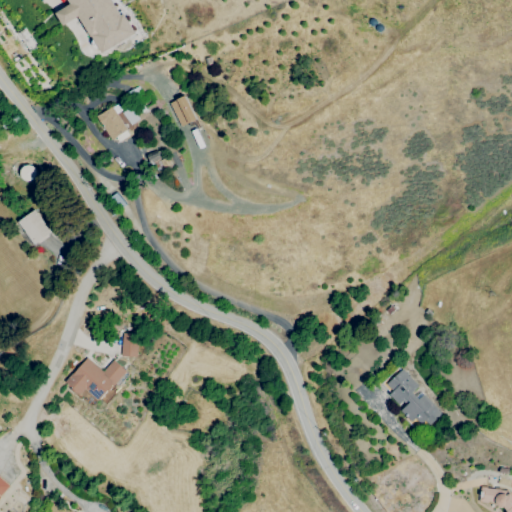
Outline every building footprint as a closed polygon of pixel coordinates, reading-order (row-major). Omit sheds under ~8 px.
[(66,0),(69,5),(55,12),(62,25),(80,16),(99,53),(135,34),(124,13),(118,16),(109,0),(66,0)] [(168,102),(179,126),(195,119),(184,95),(168,102)] [(121,111),(128,125),(137,120),(130,106),(121,111)] [(124,132),(113,107),(97,114),(107,139),(124,132)] [(17,221),(33,244),(50,233),(34,209),(17,221)] [(137,333),(121,333),(120,356),(136,356),(137,333)] [(124,369),(111,360),(103,371),(85,357),(65,384),(80,395),(84,390),(100,401),(124,369)] [(441,414),(416,388),(418,386),(401,368),(381,388),(413,420),(416,416),(427,428),(441,414)] [(0,478),(0,496),(9,486),(0,478)] [(511,511),(511,497),(507,490),(479,487),(478,502),(500,505),(504,511),(511,511)] [(71,511),(72,511),(48,503),(44,511),(71,511)]
